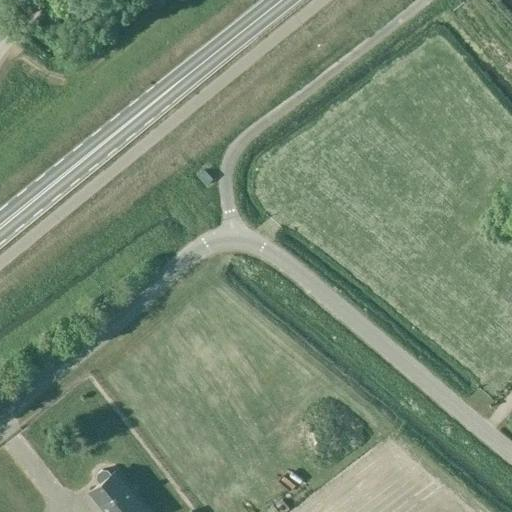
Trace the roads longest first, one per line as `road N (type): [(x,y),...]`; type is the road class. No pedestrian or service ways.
road 1 (tertiary): [(0,226),(282,0)]
road 2 (unclassified): [(511,453),(285,263),(234,242)]
road 3 (unclassified): [(0,415),(194,252),(234,242)]
